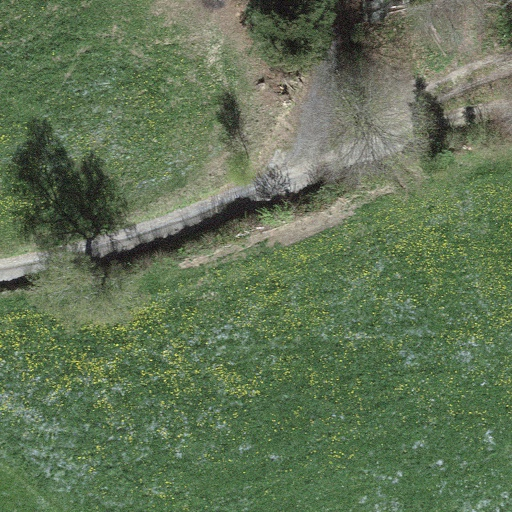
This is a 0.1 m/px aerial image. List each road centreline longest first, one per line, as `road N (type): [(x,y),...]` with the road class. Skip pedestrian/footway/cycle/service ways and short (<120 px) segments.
road 1 (track): [(511,111),(406,138),(161,225),(0,267)]
road 2 (track): [(332,164),(389,120),(511,63)]
road 3 (track): [(312,0),(321,34),(319,82),(277,184)]
